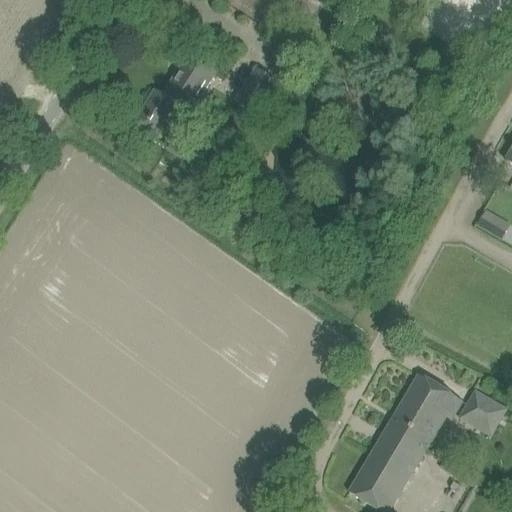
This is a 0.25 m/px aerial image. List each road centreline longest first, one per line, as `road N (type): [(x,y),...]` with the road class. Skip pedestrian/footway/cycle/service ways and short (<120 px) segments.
road 1 (unclassified): [(383,336),(511,112)]
road 2 (unclassified): [(0,202),(126,0)]
road 3 (track): [(300,511),(383,336)]
